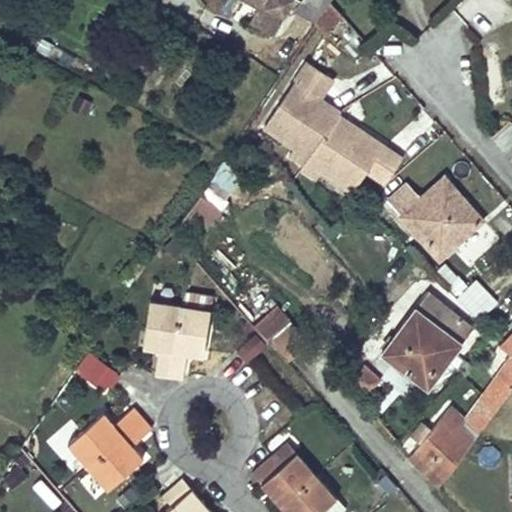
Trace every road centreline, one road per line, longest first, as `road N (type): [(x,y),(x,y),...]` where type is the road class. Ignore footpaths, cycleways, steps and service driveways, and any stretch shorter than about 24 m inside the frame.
road 1 (residential): [(217,462),(237,448),(244,427),(237,405),(218,391),(194,393),(175,409),(176,445),(194,460)]
road 2 (residential): [(511,175),(461,119),(441,60)]
